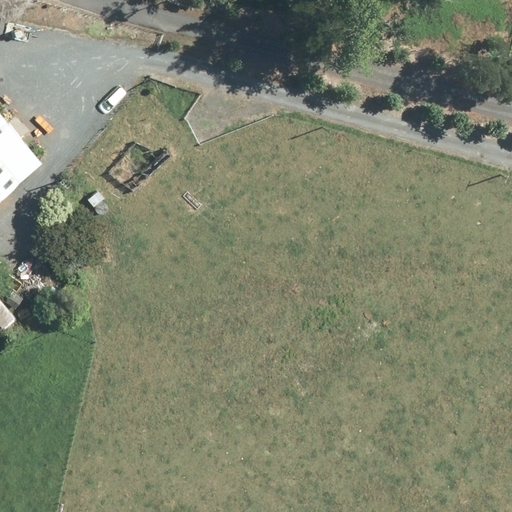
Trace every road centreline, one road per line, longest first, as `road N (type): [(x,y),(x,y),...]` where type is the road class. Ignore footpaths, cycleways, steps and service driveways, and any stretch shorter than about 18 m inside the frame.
road 1 (unclassified): [(511,98),(172,10)]
road 2 (unclassified): [(172,10),(49,102)]
